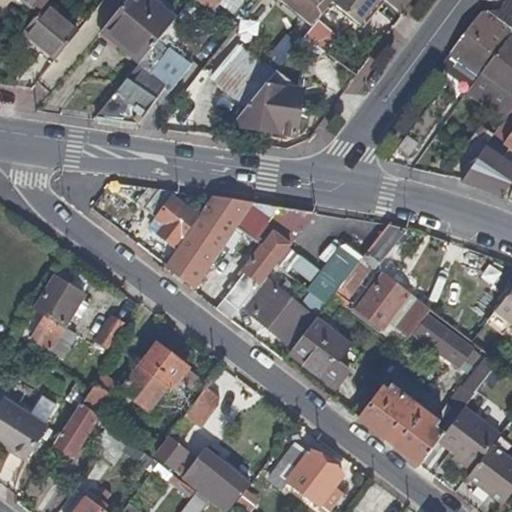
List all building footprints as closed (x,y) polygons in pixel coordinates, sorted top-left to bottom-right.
[(21,0),(39,14),(43,10),(50,0),(21,0)] [(146,0),(124,0),(99,33),(137,64),(155,43),(167,28),(173,21),(146,0)] [(189,0),(207,14),(218,0),(189,0)] [(269,0),(308,32),(329,6),(334,0),(269,0)] [(334,0),(329,6),(356,28),(379,1),(399,18),(411,0),(334,0)] [(76,36),(43,10),(39,14),(22,37),(55,63),(76,36)] [(479,76),(501,46),(471,25),(448,53),(479,76)] [(176,36),(167,28),(155,43),(165,50),(176,36)] [(479,76),(463,97),(494,120),(511,95),(511,54),(511,53),(511,52),(511,47),(505,42),(501,46),(479,76)] [(165,50),(155,43),(137,64),(93,119),(132,125),(161,89),(166,93),(187,66),(165,50)] [(247,104),(274,72),(237,43),(211,75),(247,104)] [(299,91),(274,72),(247,104),(232,122),(298,133),(302,113),(295,112),(299,91)] [(306,93),(299,91),(295,112),(302,113),(306,93)] [(475,161),(460,182),(500,196),(511,180),(511,108),(492,137),(509,150),(500,162),(483,150),(475,161)] [(462,151),(475,161),(483,150),(492,137),(479,127),(462,151)] [(173,248),(187,226),(163,209),(169,201),(151,199),(137,218),(149,227),(140,239),(164,256),(171,246),(173,248)] [(173,248),(157,274),(187,296),(216,258),(222,263),(237,245),(254,257),(236,282),(237,283),(217,309),(219,310),(211,321),(224,330),(236,315),(255,289),(267,273),(307,220),(200,205),(187,226),(173,248)] [(385,230),(381,230),(329,301),(339,309),(365,274),(371,278),(404,235),(385,230)] [(310,284),(319,270),(299,256),(289,270),(310,284)] [(375,282),(350,316),(364,326),(389,292),(375,282)] [(511,285),(491,314),(511,330),(511,285)] [(38,288),(22,317),(33,323),(52,334),(72,301),(56,292),(53,297),(38,288)] [(298,323),(255,289),(236,315),(289,355),(308,330),(320,313),(311,306),(298,323)] [(389,292),(364,326),(377,336),(402,301),(389,292)] [(405,342),(424,317),(410,307),(391,332),(405,342)] [(338,316),(327,309),(320,322),(331,329),(338,316)] [(88,342),(104,352),(120,325),(104,316),(88,342)] [(39,357),(52,334),(33,323),(19,346),(39,357)] [(464,354),(427,327),(415,344),(453,371),(460,361),(469,367),(475,359),(465,352),(464,354)] [(289,355),(283,364),(329,398),(343,379),(331,370),(342,355),(308,330),(289,355)] [(147,347),(112,394),(116,397),(140,414),(141,415),(161,389),(164,391),(179,370),(147,347)] [(358,431),(417,476),(435,450),(460,416),(493,369),(480,359),(431,429),(390,400),(387,404),(381,399),(358,431)] [(221,368),(184,419),(201,432),(240,382),(221,368)] [(78,399),(71,410),(103,434),(111,420),(100,413),(106,402),(104,401),(112,389),(92,377),(78,399)] [(140,414),(116,397),(111,403),(135,420),(140,414)] [(40,433),(0,409),(0,456),(19,468),(40,433)] [(103,434),(71,410),(46,451),(62,463),(86,431),(93,436),(78,455),(92,465),(111,440),(103,434)] [(460,416),(435,450),(451,462),(470,476),(467,480),(463,486),(499,511),(511,494),(511,470),(487,454),(496,442),(460,416)] [(111,440),(92,465),(103,474),(116,457),(145,479),(147,477),(152,471),(140,462),(111,440)] [(156,442),(142,460),(164,478),(167,473),(174,478),(185,465),(156,442)] [(266,479),(292,489),(313,460),(287,450),(266,479)] [(185,465),(174,478),(173,480),(212,511),(220,511),(238,490),(205,464),(207,461),(196,451),(185,465)] [(348,480),(316,456),(313,460),(292,489),(320,511),(333,511),(344,496),(348,480)] [(470,476),(451,462),(449,466),(467,480),(470,476)] [(188,499),(152,471),(147,477),(183,505),(188,499)] [(273,496),(292,489),(266,479),(260,487),(273,496)] [(236,505),(245,511),(252,511),(261,500),(247,490),(236,505)] [(193,511),(198,506),(188,499),(183,505),(177,511),(193,511)] [(70,511),(93,511),(80,501),(70,511)]
